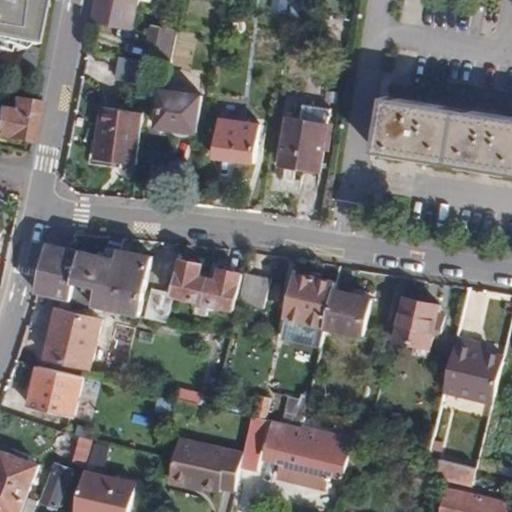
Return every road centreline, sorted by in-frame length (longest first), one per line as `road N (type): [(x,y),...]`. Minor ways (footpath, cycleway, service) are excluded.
road 1 (residential): [(37,210),(336,241),(511,270)]
road 2 (tertiary): [(37,210),(77,0)]
road 3 (tertiary): [(0,348),(37,210)]
